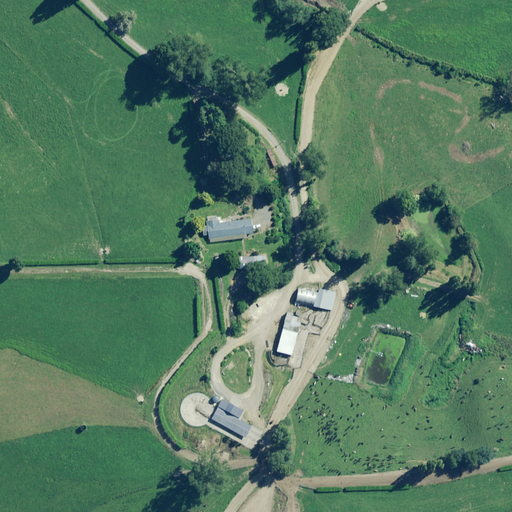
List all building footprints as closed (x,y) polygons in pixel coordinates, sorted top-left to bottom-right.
[(233,222),(232,216),(228,216),(228,218),(220,219),(220,217),(216,218),(216,216),(206,217),(209,243),(246,238),(246,235),(254,234),(252,219),(233,222)] [(266,265),(265,256),(239,257),(240,263),(240,267),(266,265)] [(336,293),(318,289),(317,293),(299,288),(296,303),(332,311),(336,293)] [(278,352),(293,356),(298,333),(292,332),(295,323),(296,323),(298,318),(292,317),(293,315),(285,314),(283,323),(284,324),(278,352)] [(223,400),(218,408),(212,419),(245,438),(251,427),(239,420),(244,411),(223,400)]
